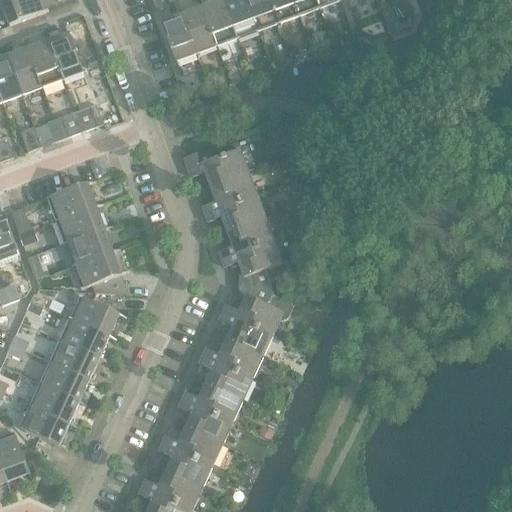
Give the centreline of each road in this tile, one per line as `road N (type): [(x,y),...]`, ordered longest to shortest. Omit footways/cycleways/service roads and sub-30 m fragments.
road 1 (residential): [(77,511),(184,282),(191,249),(148,132)]
road 2 (residential): [(0,188),(148,132)]
road 3 (residential): [(148,132),(99,0)]
